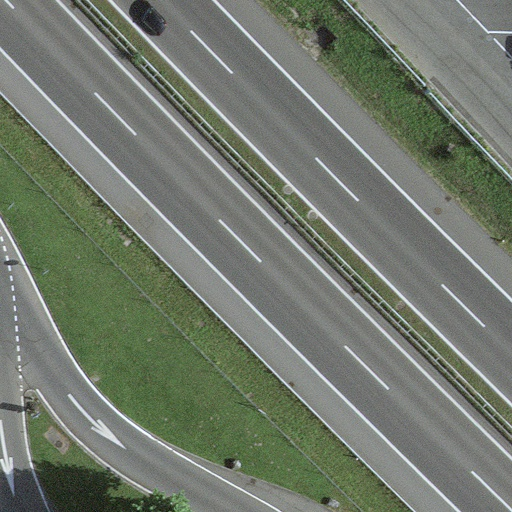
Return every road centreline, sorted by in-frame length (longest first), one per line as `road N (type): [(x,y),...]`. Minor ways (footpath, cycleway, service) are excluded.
road 1 (motorway): [(4,0),(216,225),(511,511)]
road 2 (motorway): [(511,359),(342,196),(158,0)]
